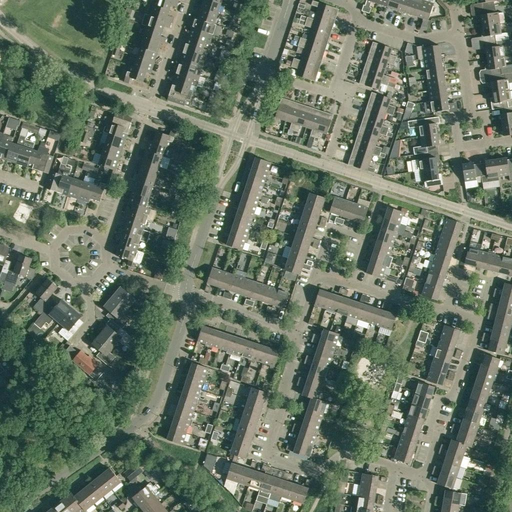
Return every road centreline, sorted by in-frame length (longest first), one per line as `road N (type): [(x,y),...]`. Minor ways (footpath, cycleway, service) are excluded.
road 1 (unclassified): [(187,295),(287,0)]
road 2 (residential): [(396,467),(351,454),(311,471),(267,452),(298,331)]
road 3 (unclassified): [(109,446),(160,400),(187,295)]
road 4 (residential): [(423,475),(437,403),(454,391),(478,320)]
road 5 (residential): [(104,244),(147,118)]
road 6 (residential): [(352,285),(366,240),(332,229),(316,274)]
